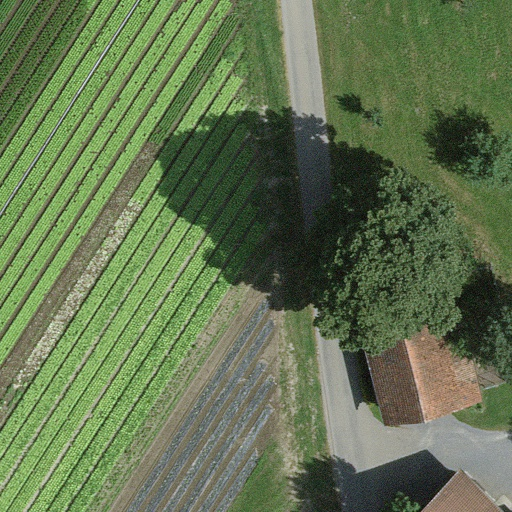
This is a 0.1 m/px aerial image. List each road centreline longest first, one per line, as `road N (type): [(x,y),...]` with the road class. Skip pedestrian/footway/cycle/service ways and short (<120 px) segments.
road 1 (unclassified): [(361,511),(295,0)]
road 2 (track): [(352,463),(511,440)]
